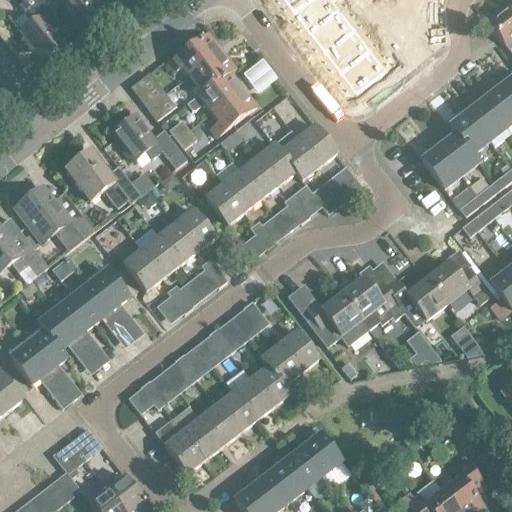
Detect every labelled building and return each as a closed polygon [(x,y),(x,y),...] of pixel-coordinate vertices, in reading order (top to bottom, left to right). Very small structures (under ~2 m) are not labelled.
[(39,0),(28,0),(23,5),(18,8),(31,25),(20,34),(24,40),(22,42),(20,45),(19,49),(20,53),(24,56),(28,57),(33,56),(34,55),(42,65),(62,50),(46,29),(56,22),(40,1),(39,0)] [(62,0),(57,4),(81,35),(101,20),(86,0),(62,0)] [(285,0),(356,92),(385,69),(333,0),(332,0),(285,0)] [(404,0),(381,17),(409,54),(432,36),(404,0)] [(511,12),(510,10),(486,28),(501,46),(511,60),(511,12)] [(206,38),(174,63),(166,69),(173,77),(181,71),(187,80),(218,57),(214,52),(216,50),(206,38)] [(218,57),(187,80),(200,97),(228,76),(233,72),(222,59),(220,60),(218,57)] [(228,76),(200,97),(186,109),(191,115),(194,115),(204,108),(211,117),(239,95),(236,91),(239,89),(228,76)] [(175,111),(149,77),(141,84),(166,117),(175,111)] [(511,79),(499,90),(511,105),(511,79)] [(166,117),(141,84),(130,92),(156,125),(166,117)] [(511,105),(499,90),(482,103),(504,132),(511,125),(511,105)] [(211,117),(218,126),(208,134),(215,143),(225,136),(223,134),(254,110),(243,97),(242,98),(239,95),(211,117)] [(482,103),(465,116),(487,145),(488,144),(495,154),(505,146),(498,136),(504,132),(482,103)] [(487,145),(465,116),(447,130),(453,138),(455,137),(471,158),(487,145)] [(134,120),(111,138),(132,165),(145,155),(151,163),(161,156),(175,173),(186,165),(163,135),(155,141),(154,142),(152,143),(134,120)] [(176,145),(188,135),(181,125),(168,135),(176,145)] [(295,143),(317,171),(334,158),(312,129),(295,143)] [(188,135),(176,145),(183,154),(196,144),(188,135)] [(290,136),(273,149),(278,156),(294,177),(300,184),(317,171),(295,143),(290,136)] [(453,138),(436,151),(459,180),(477,166),(471,158),(455,137),(453,138)] [(294,177),(278,156),(272,148),(255,162),(277,190),(294,177)] [(459,180),(436,151),(419,164),(442,193),(459,180)] [(119,173),(109,181),(89,155),(63,174),(87,206),(102,195),(117,213),(127,205),(129,209),(140,200),(128,185),(119,173)] [(277,190),(255,162),(238,175),(260,204),(277,190)] [(511,185),(511,174),(511,173),(498,184),(504,192),(511,185)] [(260,204),(238,175),(221,188),(243,217),(260,204)] [(333,181),(324,188),(333,199),(341,192),(333,181)] [(243,217),(221,188),(204,202),(226,230),(243,217)] [(458,213),(476,200),(468,190),(451,204),(458,213)] [(495,198),(489,190),(476,200),(482,208),(495,198)] [(349,202),(341,192),(333,199),(340,209),(341,210),(350,203),(349,202)] [(39,193),(13,213),(40,247),(54,236),(68,225),(70,223),(55,204),(54,203),(50,206),(39,193)] [(504,199),(496,205),(504,215),(511,209),(504,199)] [(301,211),(292,200),(284,207),(287,211),(292,218),(301,211)] [(476,200),(459,213),(465,221),(482,208),(476,200)] [(309,221),(301,211),(292,218),(300,228),(301,229),(310,222),(309,221)] [(191,215),(173,228),(195,256),(213,243),(191,215)] [(82,220),(71,229),(66,233),(78,247),(93,235),(82,220)] [(485,230),(477,220),(470,226),(477,236),(485,230)] [(267,237),(261,230),(258,226),(250,233),(255,239),(258,244),(267,237)] [(477,236),(470,226),(462,232),(469,242),(477,236)] [(173,228),(156,242),(178,270),(195,256),(173,228)] [(19,259),(6,243),(0,234),(0,275),(11,267),(18,277),(28,270),(36,280),(47,272),(31,250),(19,259)] [(273,245),(267,237),(258,244),(266,254),(267,255),(276,248),(275,247),(273,245)] [(156,242),(139,255),(160,283),(178,270),(156,242)] [(160,283),(139,255),(121,268),(143,297),(160,283)] [(210,282),(218,275),(210,264),(201,271),(204,274),(210,282)] [(447,266),(426,283),(445,308),(466,292),(479,310),(490,301),(468,273),(466,270),(457,277),(448,265),(447,266)] [(131,323),(119,307),(126,302),(105,275),(89,288),(122,331),(131,323)] [(227,286),(218,275),(210,282),(217,292),(218,293),(227,286)] [(511,284),(505,275),(490,287),(488,288),(509,316),(511,314),(511,284)] [(342,297),(340,299),(368,335),(369,334),(370,334),(379,327),(381,330),(391,323),(393,325),(403,317),(386,294),(380,287),(379,288),(370,294),(361,282),(342,297)] [(395,287),(386,294),(403,317),(413,330),(423,323),(424,325),(445,308),(426,283),(405,299),(395,287)] [(89,288),(72,301),(93,328),(100,322),(113,338),(122,331),(89,288)] [(176,290),(167,297),(170,301),(176,308),(184,301),(179,294),(176,290)] [(314,306),(304,313),(305,315),(328,344),(337,337),(348,351),(368,335),(340,299),(321,313),(320,314),(314,306)] [(93,328),(72,301),(55,314),(88,357),(98,349),(85,334),(93,328)] [(184,301),(176,308),(183,318),(184,319),(193,313),(192,312),(184,301)] [(252,324),(260,318),(251,307),(243,313),(244,314),(252,324)] [(88,357),(55,314),(37,329),(42,336),(43,335),(58,355),(67,348),(80,363),(88,357)] [(268,328),(260,318),(252,324),(260,334),(268,328)] [(217,334),(213,337),(209,340),(210,340),(218,350),(225,344),(217,334)] [(43,335),(42,336),(27,348),(59,390),(69,383),(57,368),(64,362),(58,355),(43,335)] [(293,336),(276,349),(298,377),(315,365),(293,336)] [(484,359),(471,342),(459,351),(468,362),(484,359)] [(225,344),(218,350),(226,361),(234,355),(225,344)] [(59,390),(27,348),(8,363),(29,390),(38,383),(50,398),(59,390)] [(440,366),(427,348),(415,358),(407,363),(413,370),(424,368),(440,366)] [(298,377),(276,349),(259,362),(265,370),(282,390),(298,377)] [(365,351),(349,366),(354,371),(370,356),(365,351)] [(183,359),(178,362),(196,385),(201,381),(183,359)] [(196,385),(178,362),(173,366),(191,389),(196,385)] [(86,379),(97,388),(106,376),(95,367),(86,379)] [(282,390),(265,370),(248,383),(270,411),(288,398),(282,390)] [(0,416),(2,419),(20,405),(0,379),(0,416)] [(248,383),(231,396),(253,425),(270,411),(248,383)] [(149,385),(144,389),(162,411),(166,408),(149,385)] [(511,388),(502,396),(511,409),(511,388)] [(144,389),(139,392),(157,415),(162,411),(144,389)] [(72,406),(59,390),(50,398),(62,414),(72,406)] [(253,425),(231,396),(214,410),(236,438),(253,425)] [(236,438),(214,410),(197,423),(219,451),(236,438)] [(450,413),(441,420),(449,430),(458,423),(450,413)] [(197,423),(180,436),(202,464),(219,451),(197,423)] [(202,464),(180,436),(172,426),(156,439),(164,448),(163,449),(185,478),(202,464)] [(311,444),(302,451),(322,478),(340,465),(319,438),(313,430),(305,436),(311,444)] [(465,431),(455,439),(463,449),(473,441),(465,431)] [(87,433),(63,451),(70,460),(82,451),(90,461),(92,459),(101,452),(87,433)] [(82,451),(70,460),(78,470),(90,461),(82,451)] [(286,451),(279,457),(305,491),(322,478),(302,451),(292,459),(286,451)] [(276,471),(267,478),(288,505),(305,491),(279,457),(270,463),(276,471)] [(458,481),(442,494),(456,511),(480,511),(482,511),(483,510),(475,500),(470,494),(480,486),(481,485),(464,463),(462,464),(451,473),(458,481)] [(251,478),(244,483),(265,511),(278,511),(288,505),(267,478),(257,485),(251,478)] [(111,489),(108,484),(101,490),(119,511),(147,511),(123,480),(111,489)] [(242,497),(233,504),(238,511),(265,511),(244,483),(237,489),(242,497)] [(55,485),(43,494),(50,503),(62,494),(55,485)] [(88,507),(91,511),(119,511),(101,490),(94,495),(97,499),(88,507)] [(50,503),(43,494),(31,503),(38,511),(58,511),(63,509),(63,508),(69,503),(62,494),(50,503)] [(417,499),(413,502),(406,508),(409,511),(456,511),(442,494),(441,495),(425,508),(417,499)] [(413,502),(409,497),(402,502),(406,508),(413,502)] [(38,511),(31,503),(19,511),(38,511)]
